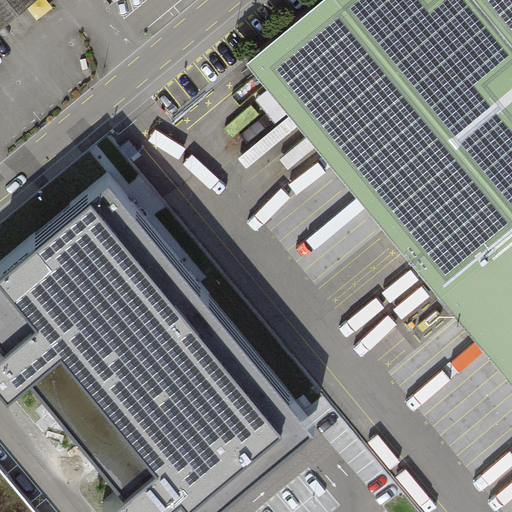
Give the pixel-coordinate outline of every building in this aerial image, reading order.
[(0,0),(0,31),(38,0),(0,0)] [(511,0),(327,0),(254,61),(511,368),(511,0)] [(109,172),(0,261),(0,335),(4,340),(0,343),(0,377),(9,388),(26,373),(29,371),(123,484),(102,502),(110,511),(205,511),(293,441),(317,421),(313,417),(109,172)] [(145,205),(168,240),(182,231),(159,196),(145,205)] [(0,511),(41,511),(9,472),(0,461),(0,511)]
